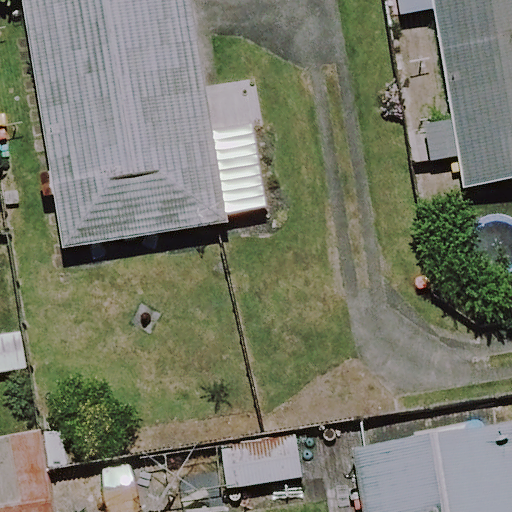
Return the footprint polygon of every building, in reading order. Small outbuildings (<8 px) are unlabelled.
[(10,0),(55,263),(219,236),(217,223),(265,215),(246,97),(197,105),(179,0),(10,0)] [(408,134),(416,180),(441,176),(446,206),(511,194),(511,0),(419,0),(442,128),(408,134)] [(0,335),(0,386),(23,382),(13,333),(0,335)] [(511,511),(511,439),(344,465),(351,511),(511,511)] [(0,511),(39,511),(29,444),(0,448),(0,511)]
